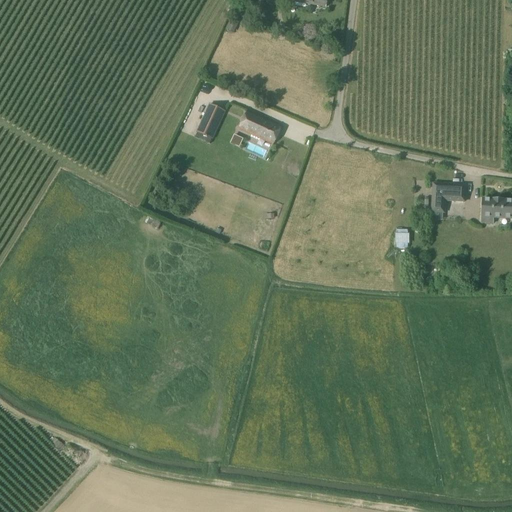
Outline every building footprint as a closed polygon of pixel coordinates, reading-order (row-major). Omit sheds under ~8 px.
[(225,112),(210,105),(197,132),(213,139),(225,112)] [(228,113),(239,118),(242,110),(231,105),(228,113)] [(239,129),(273,145),(282,127),(248,111),(239,129)] [(432,212),(444,212),(445,200),(465,201),(466,185),(434,184),(432,212)] [(493,218),(511,218),(511,200),(504,200),(492,199),(492,200),(482,199),(481,223),(493,224),(493,218)] [(161,225),(145,217),(140,227),(156,234),(161,225)] [(395,229),(395,247),(408,248),(408,230),(395,229)]
